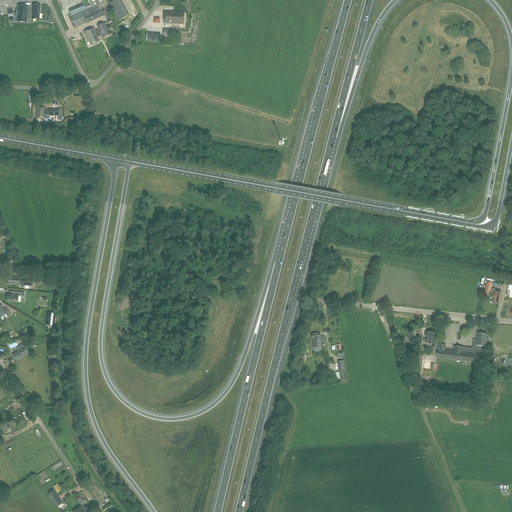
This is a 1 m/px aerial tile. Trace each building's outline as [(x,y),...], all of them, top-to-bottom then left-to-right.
[(71,16),(68,17),(74,28),(86,23),(86,24),(105,15),(109,13),(103,0),(89,0),(91,4),(85,7),(84,4),(69,10),(71,16)] [(120,0),(114,0),(109,3),(119,21),(129,16),(120,0)] [(16,22),(27,22),(27,19),(32,19),(32,6),(17,5),(17,10),(15,10),(15,17),(17,17),(16,22)] [(32,6),(32,19),(39,19),(40,5),(32,5),(32,6)] [(164,23),(183,25),(184,13),(165,12),(164,23)] [(108,32),(108,33),(104,23),(97,26),(100,32),(99,33),(100,35),(101,35),(101,36),(102,39),(110,36),(108,32)] [(96,34),(93,28),(83,32),(87,41),(88,41),(90,45),(99,42),(97,37),(100,35),(99,33),(96,34)] [(146,40),(160,41),(160,34),(146,33),(146,40)] [(36,108),(36,118),(41,118),(41,120),(44,120),(44,118),(45,118),(45,114),(49,114),(49,116),(58,116),(59,108),(49,108),(49,109),(45,109),(45,108),(36,108)] [(32,286),(33,279),(23,278),(22,281),(19,280),(19,278),(9,277),(8,284),(18,285),(19,285),(22,288),(25,285),(32,286)] [(490,296),(492,296),(493,296),(492,301),(499,303),(501,293),(500,293),(501,291),(495,289),(492,289),(490,296)] [(14,295),(7,294),(7,301),(18,302),(18,296),(24,296),(24,292),(15,291),(14,295)] [(7,317),(11,314),(8,310),(5,311),(1,305),(0,305),(0,316),(1,317),(6,314),(7,317)] [(54,326),(56,314),(47,313),(45,325),(54,326)] [(22,337),(23,338),(28,338),(29,338),(24,332),(27,330),(26,327),(22,330),(23,330),(18,334),(20,338),(22,337)] [(425,336),(427,336),(426,339),(424,339),(424,343),(436,344),(437,333),(427,332),(427,333),(425,333),(425,336)] [(319,338),(320,338),(319,333),(311,334),(312,339),(312,338),(313,348),(320,347),(319,338)] [(445,350),(445,345),(438,344),(436,358),(483,363),(484,354),(487,334),(478,333),(477,340),(473,340),(473,348),(454,346),(453,350),(445,350)] [(13,355),(17,361),(27,354),(26,353),(29,351),(27,348),(24,343),(19,346),(21,349),(13,355)] [(421,377),(423,356),(415,355),(413,376),(421,377)] [(346,380),(343,360),(337,361),(340,381),(346,380)] [(443,418),(437,421),(440,429),(446,427),(443,418)] [(60,461),(51,467),(54,470),(59,467),(62,470),(65,469),(60,461)] [(63,503),(54,490),(48,494),(57,507),(63,503)]
